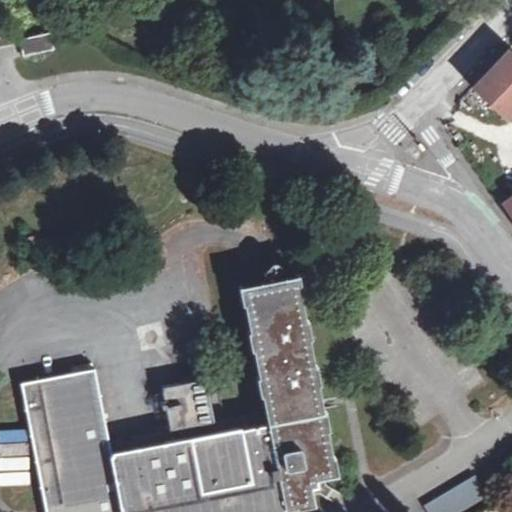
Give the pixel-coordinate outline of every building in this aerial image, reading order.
[(23,57),(53,50),(50,36),(19,43),(23,57)] [(511,48),(510,47),(474,85),(510,118),(511,115),(511,48)] [(93,365),(20,379),(45,511),(288,511),(284,511),(283,506),(294,504),(295,507),(313,503),(310,484),(316,483),(314,476),(336,472),(297,270),(239,282),(266,420),(239,426),(239,424),(188,433),(188,435),(108,450),(93,365)] [(214,418),(204,374),(160,383),(169,427),(214,418)] [(0,460),(0,486),(32,485),(30,458),(0,460)] [(446,511),(455,508),(481,493),(470,473),(445,487),(419,501),(425,511),(446,511)]
